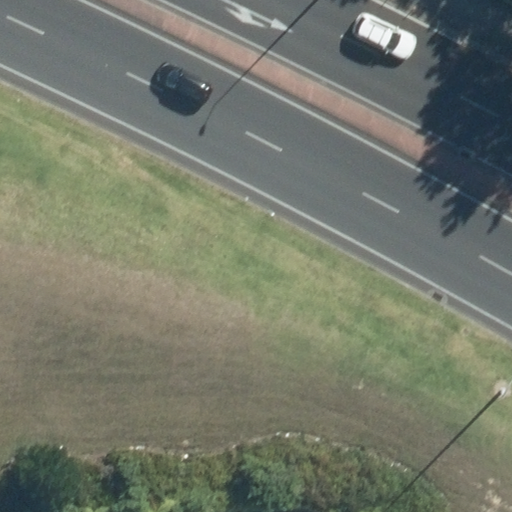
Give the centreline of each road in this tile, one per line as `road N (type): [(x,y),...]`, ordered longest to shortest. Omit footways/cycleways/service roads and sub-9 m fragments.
road 1 (primary): [(511,267),(18,0)]
road 2 (primary): [(276,0),(511,121)]
